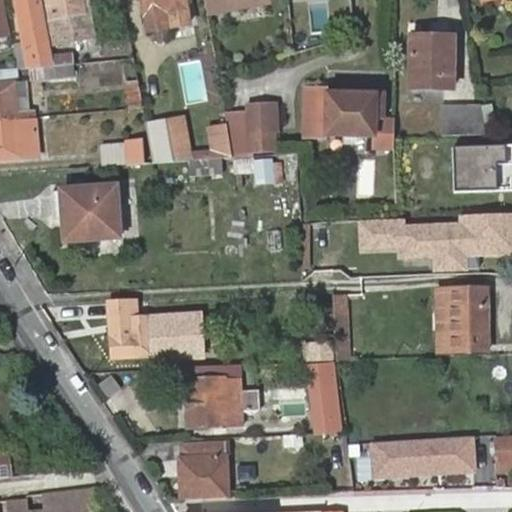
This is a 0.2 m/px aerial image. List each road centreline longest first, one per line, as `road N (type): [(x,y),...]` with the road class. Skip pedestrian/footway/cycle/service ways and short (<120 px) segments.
road 1 (residential): [(511,500),(152,511)]
road 2 (residential): [(0,272),(152,511)]
